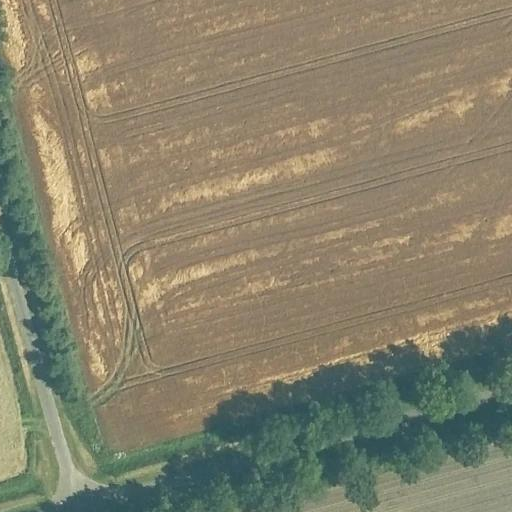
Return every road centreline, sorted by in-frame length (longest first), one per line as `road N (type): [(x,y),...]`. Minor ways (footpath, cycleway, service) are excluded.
road 1 (residential): [(72,506),(511,387)]
road 2 (residential): [(72,506),(0,237)]
